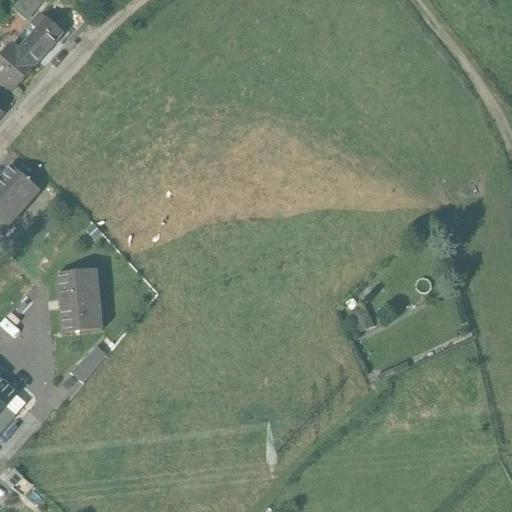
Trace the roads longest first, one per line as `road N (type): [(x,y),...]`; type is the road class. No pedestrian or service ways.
road 1 (track): [(511,139),(486,85),(424,0)]
road 2 (residential): [(0,449),(35,407),(42,376),(24,316)]
road 3 (residential): [(88,32),(0,122)]
